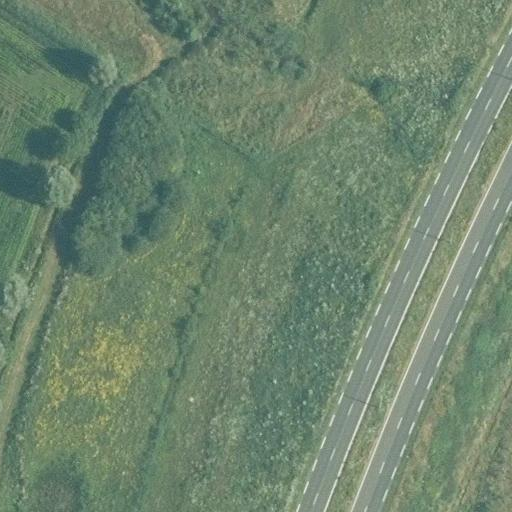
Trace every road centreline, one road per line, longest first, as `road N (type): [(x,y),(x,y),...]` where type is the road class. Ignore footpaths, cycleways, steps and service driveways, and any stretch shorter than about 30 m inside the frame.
road 1 (primary): [(511,57),(434,213),(310,511)]
road 2 (primary): [(366,511),(511,172)]
